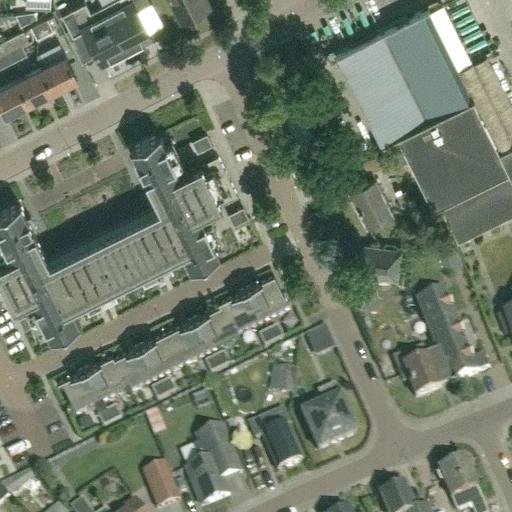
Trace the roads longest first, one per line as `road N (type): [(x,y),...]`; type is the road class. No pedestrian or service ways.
road 1 (residential): [(4,380),(304,237)]
road 2 (unclassified): [(0,167),(220,54)]
road 3 (residential): [(399,453),(304,237)]
road 4 (residential): [(304,237),(220,54)]
road 5 (residential): [(271,511),(399,453)]
